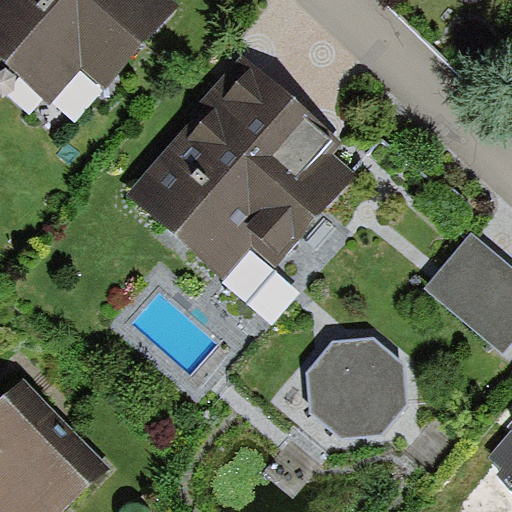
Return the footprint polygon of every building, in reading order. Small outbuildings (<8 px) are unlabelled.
[(0,0),(0,59),(52,103),(79,71),(104,92),(177,8),(168,0),(0,0)] [(343,144),(242,61),(127,201),(223,279),(249,248),(276,270),(356,173),(334,155),(343,144)] [(511,340),(511,267),(470,231),(424,284),(503,352),(511,340)] [(373,339),(335,344),(311,375),(316,416),(346,441),(384,435),(409,400),(403,362),(373,339)] [(24,378),(0,401),(0,511),(64,511),(110,467),(24,378)] [(511,442),(493,466),(511,481),(511,442)]
